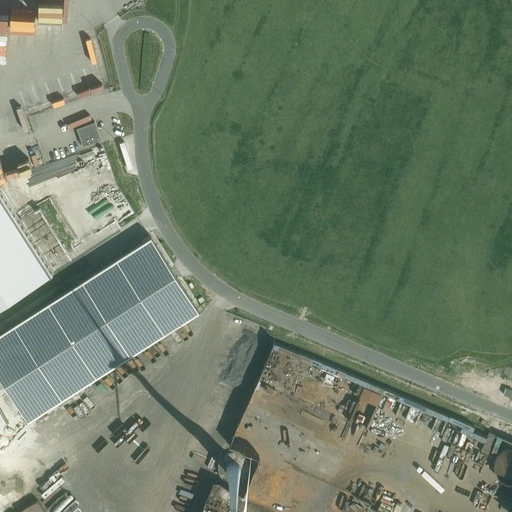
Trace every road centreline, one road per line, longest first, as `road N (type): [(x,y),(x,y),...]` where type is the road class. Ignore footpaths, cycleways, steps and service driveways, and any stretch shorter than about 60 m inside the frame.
road 1 (unclassified): [(511,419),(246,306),(206,281),(154,212),(140,133),(144,106)]
road 2 (unclassified): [(144,106),(156,97),(169,51),(152,26),(126,29),(119,38),(129,95)]
